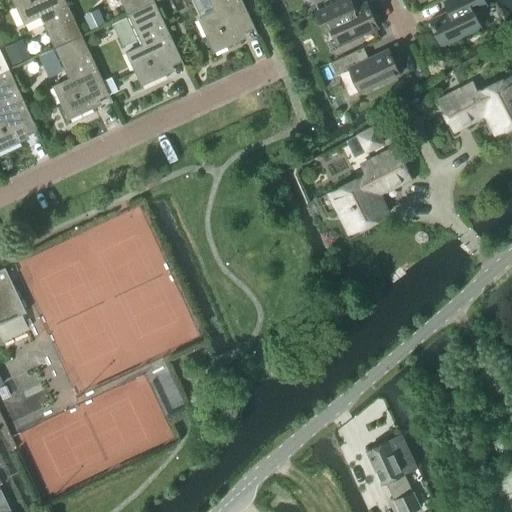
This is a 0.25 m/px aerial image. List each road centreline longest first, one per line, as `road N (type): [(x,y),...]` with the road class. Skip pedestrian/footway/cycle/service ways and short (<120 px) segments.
road 1 (unclassified): [(222,511),(511,257)]
road 2 (residential): [(279,68),(0,198)]
